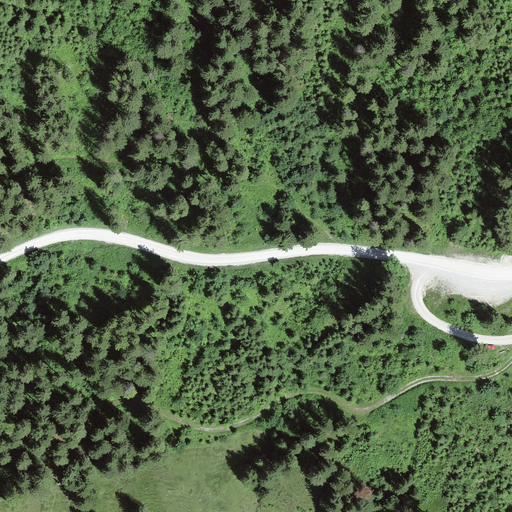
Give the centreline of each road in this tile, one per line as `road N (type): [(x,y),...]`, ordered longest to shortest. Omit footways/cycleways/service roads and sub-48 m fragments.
road 1 (track): [(0,475),(70,456),(96,413),(123,401),(221,429),(301,392),(365,409),(414,382),(479,377),(511,358)]
road 2 (unclassified): [(0,258),(84,232),(197,258),(341,247),(511,273)]
road 3 (track): [(511,338),(485,340),(428,318),(414,300),(423,259)]
